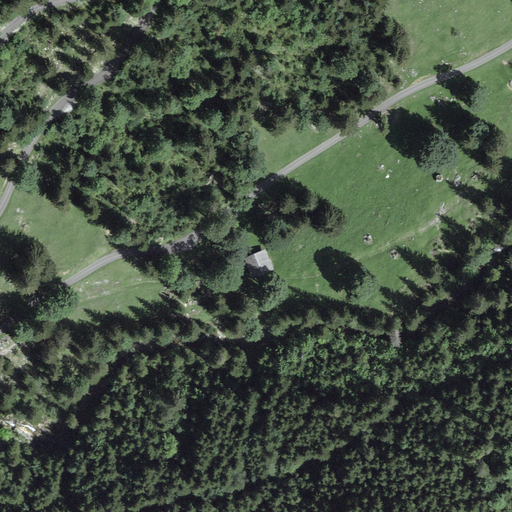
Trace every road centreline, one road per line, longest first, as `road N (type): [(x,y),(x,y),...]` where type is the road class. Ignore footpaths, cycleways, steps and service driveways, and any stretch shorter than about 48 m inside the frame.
road 1 (unclassified): [(0,330),(108,256),(184,244),(395,95),(511,41)]
road 2 (track): [(119,511),(131,503),(369,454),(418,468)]
road 3 (unclassified): [(158,0),(109,69),(50,113),(0,211)]
